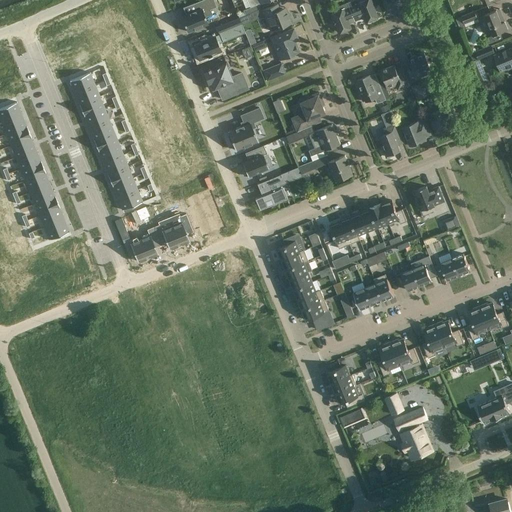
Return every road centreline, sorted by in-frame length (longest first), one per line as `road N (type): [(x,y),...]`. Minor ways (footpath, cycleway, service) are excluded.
road 1 (residential): [(23,26),(128,282)]
road 2 (residential): [(249,233),(156,0)]
road 3 (residential): [(304,364),(511,279)]
road 4 (residential): [(335,72),(419,38),(411,18),(327,53)]
road 5 (residential): [(67,511),(0,345)]
road 6 (unclassified): [(364,511),(511,449)]
road 7 (residential): [(362,511),(304,364)]
road 8 (residential): [(377,181),(511,128)]
road 9 (residential): [(304,364),(249,233)]
road 10 (residential): [(0,334),(128,282)]
road 11 (residential): [(249,233),(377,181)]
road 12 (residential): [(128,282),(249,233)]
